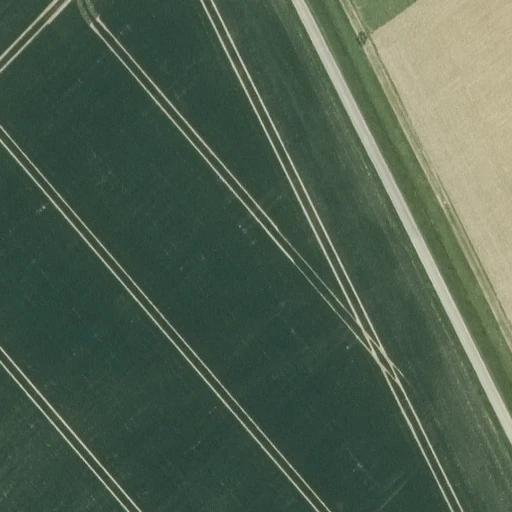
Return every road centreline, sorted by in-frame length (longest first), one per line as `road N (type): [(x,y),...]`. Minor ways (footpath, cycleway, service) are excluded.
road 1 (track): [(294,0),(511,436)]
road 2 (track): [(511,349),(339,0)]
